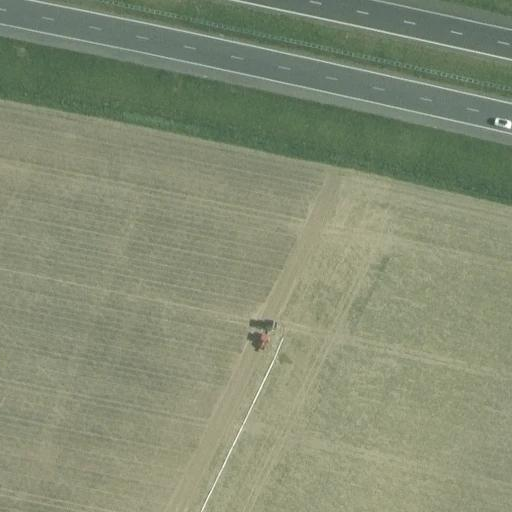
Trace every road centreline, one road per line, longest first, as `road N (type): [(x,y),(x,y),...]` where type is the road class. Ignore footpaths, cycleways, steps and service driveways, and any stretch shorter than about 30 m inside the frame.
road 1 (motorway): [(0,10),(511,121)]
road 2 (motorway): [(511,46),(298,0)]
